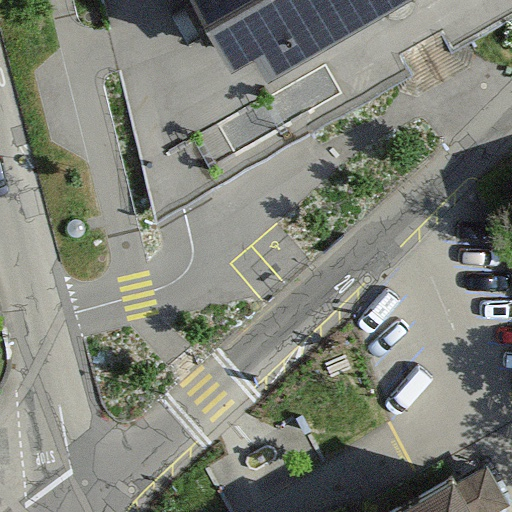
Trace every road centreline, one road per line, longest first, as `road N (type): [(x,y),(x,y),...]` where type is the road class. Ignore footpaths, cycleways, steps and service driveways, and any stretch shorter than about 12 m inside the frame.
road 1 (residential): [(101,502),(511,123)]
road 2 (residential): [(101,502),(10,192)]
